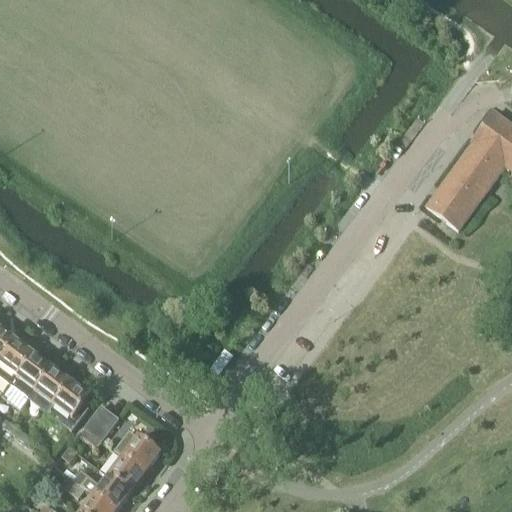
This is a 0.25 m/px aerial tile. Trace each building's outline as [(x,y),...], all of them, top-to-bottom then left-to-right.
[(470,148),(471,149),(503,172),(503,171),(511,177),(511,131),(492,118),(470,148)] [(503,172),(471,149),(425,212),(457,235),(503,172)] [(0,362),(13,345),(0,335),(0,362)] [(13,345),(0,362),(0,383),(9,390),(32,360),(13,345)] [(51,374),(32,360),(9,390),(27,404),(34,396),(51,374)] [(51,374),(34,396),(44,404),(41,409),(48,415),(68,387),(51,374)] [(68,387),(48,415),(46,417),(70,436),(87,414),(82,410),(88,402),(68,387)] [(100,410),(83,433),(101,447),(118,424),(100,410)] [(10,428),(0,420),(0,429),(5,433),(10,428)] [(28,442),(10,428),(5,433),(24,447),(28,442)] [(101,447),(83,433),(77,441),(95,455),(101,447)] [(121,461),(144,479),(159,459),(136,441),(126,454),(121,450),(115,458),(120,462),(121,461)] [(28,442),(24,447),(43,461),(47,456),(28,442)] [(121,461),(120,462),(106,480),(129,498),(144,479),(121,461)] [(118,511),(129,498),(106,480),(99,490),(86,481),(79,476),(75,482),(65,474),(62,478),(72,486),(84,495),(91,500),(106,511),(118,511)] [(84,495),(72,486),(65,496),(77,504),(84,495)] [(106,511),(91,500),(82,511),(106,511)]
